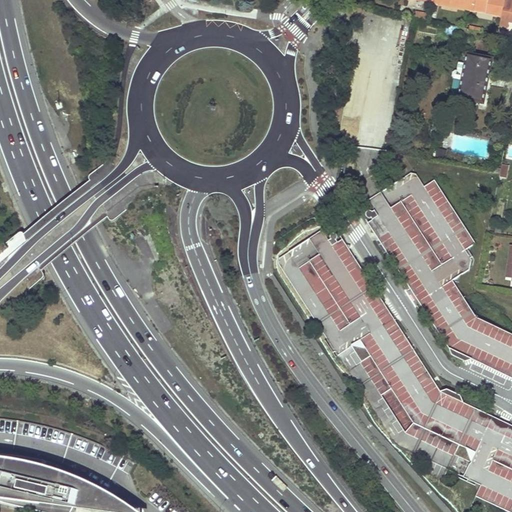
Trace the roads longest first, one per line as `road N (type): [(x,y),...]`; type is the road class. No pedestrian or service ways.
road 1 (motorway): [(300,511),(181,388),(105,279),(53,174),(3,0)]
road 2 (motorway): [(0,103),(31,189),(105,327),(159,401),(264,511)]
road 3 (secondary): [(242,174),(251,187),(252,279),(265,309),(417,511)]
road 4 (motorway): [(351,511),(256,379),(207,280),(188,219),(204,179)]
road 5 (motorway): [(0,364),(69,376),(108,393),(242,511)]
road 6 (secondary): [(0,293),(137,172),(171,165)]
road 7 (secondary): [(142,120),(122,167),(0,273)]
